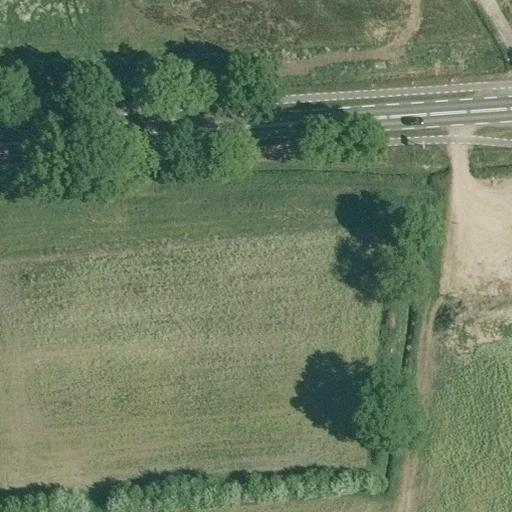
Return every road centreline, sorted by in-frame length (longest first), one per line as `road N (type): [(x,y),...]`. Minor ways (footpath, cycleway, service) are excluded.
road 1 (unclassified): [(0,389),(31,379),(483,346)]
road 2 (tertiary): [(250,128),(0,145)]
road 3 (tertiary): [(416,105),(250,128)]
road 4 (tertiary): [(250,128),(417,133)]
road 5 (unclassified): [(452,170),(479,290)]
road 6 (unclassified): [(479,290),(490,168)]
